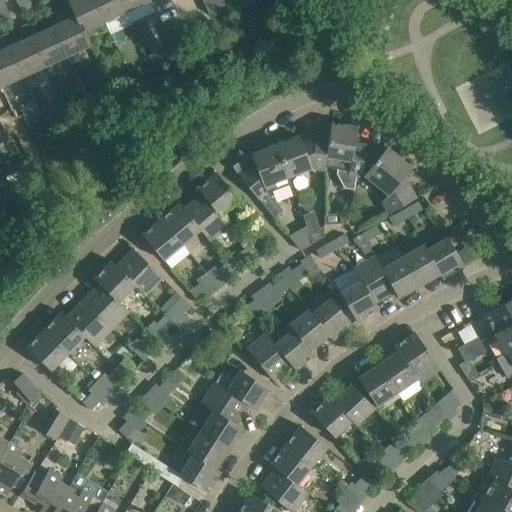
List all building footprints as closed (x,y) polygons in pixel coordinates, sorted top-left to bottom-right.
[(71,0),(69,1),(75,15),(83,31),(106,21),(96,0),(71,0)] [(96,0),(106,21),(111,33),(133,23),(127,11),(122,0),(96,0)] [(122,0),(127,11),(149,0),(122,0)] [(202,0),(209,13),(230,4),(227,0),(202,0)] [(237,0),(236,1),(240,9),(258,0),(237,0)] [(54,25),(57,23),(52,12),(44,15),(49,27),(35,33),(32,34),(46,65),(68,55),(54,25)] [(90,45),(83,31),(75,15),(57,23),(54,25),(68,55),(90,45)] [(32,34),(35,33),(30,22),(22,25),(28,37),(14,43),(11,45),(24,75),(46,65),(32,34)] [(11,45),(14,43),(8,32),(1,35),(6,47),(0,49),(0,79),(2,85),(24,75),(11,45)] [(162,49),(148,56),(153,65),(166,58),(162,49)] [(87,98),(86,95),(83,87),(74,91),(77,99),(78,102),(87,98)] [(362,174),(366,144),(355,142),(357,126),(331,122),(329,138),(323,166),(337,168),(337,173),(344,187),(354,189),(356,176),(361,177),(362,174)] [(323,166),(329,138),(317,136),(302,142),(299,135),(274,144),(289,184),(291,183),(288,176),(310,167),(310,168),(322,170),(323,166)] [(269,192),(289,184),(274,144),(251,154),(232,165),(237,173),(271,213),(280,206),(271,196),(269,192)] [(366,154),(368,145),(366,144),(362,174),(363,174),(387,194),(381,200),(388,213),(416,197),(404,176),(411,167),(386,147),(378,156),(366,154)] [(219,213),(238,198),(216,172),(197,188),(202,193),(219,213)] [(228,224),(219,213),(202,193),(184,208),(200,229),(209,239),(228,224)] [(0,222),(7,219),(10,218),(0,196),(0,222)] [(404,209),(408,216),(422,208),(418,201),(404,209)] [(200,229),(184,208),(180,203),(161,218),(182,244),(200,229)] [(394,225),(408,216),(404,209),(390,217),(394,225)] [(163,259),(182,244),(161,218),(142,234),(163,259)] [(300,250),(312,243),(306,225),(289,235),(300,250)] [(379,232),(375,226),(375,225),(361,233),(366,241),(379,232)] [(265,232),(256,239),(262,249),(272,241),(265,232)] [(348,240),(346,237),(344,233),(329,241),(334,248),(348,240)] [(442,278),(464,266),(447,237),(426,249),(440,273),(442,278)] [(319,256),(334,248),(329,241),(315,248),(319,256)] [(440,273),(426,249),(424,244),(403,256),(419,285),(440,273)] [(246,247),(237,254),(243,263),(252,257),(246,247)] [(145,294),(163,277),(133,248),(116,265),(134,284),(145,294)] [(394,291),(382,268),(374,255),(353,267),(360,279),(375,302),(394,291)] [(398,297),(419,285),(403,256),(382,268),(394,291),(398,297)] [(134,284),(116,265),(111,260),(94,278),(99,283),(118,300),(134,284)] [(228,261),(218,268),(225,277),(235,270),(228,261)] [(299,280),(308,272),(302,263),(292,271),(299,280)] [(283,278),(273,285),(280,295),(289,287),(283,278)] [(378,308),(375,302),(360,279),(339,291),(356,321),(378,308)] [(129,310),(118,300),(99,283),(83,300),(112,328),(129,310)] [(200,283),(190,290),(196,299),(206,292),(200,283)] [(511,322),(511,297),(509,299),(503,288),(474,304),(480,315),(484,313),(494,331),(494,332),(511,322)] [(352,323),(339,308),(330,296),(311,312),(329,334),(332,339),(352,323)] [(182,313),(190,304),(182,297),(174,306),(182,313)] [(254,299),(244,307),(251,316),(261,308),(254,299)] [(95,346),(112,328),(83,300),(66,316),(84,336),(95,346)] [(329,334),(311,312),(307,308),(288,324),(292,328),(311,349),(329,334)] [(84,336),(66,316),(61,311),(44,329),(68,352),(84,336)] [(237,319),(234,316),(231,313),(219,325),(225,331),(237,319)] [(166,314),(157,323),(165,331),(174,322),(166,314)] [(511,322),(494,332),(494,331),(489,334),(493,341),(498,338),(505,352),(510,349),(511,348),(511,322)] [(315,354),(311,349),(292,328),(274,343),(291,364),(295,370),(315,354)] [(51,370),(68,352),(44,329),(27,346),(51,370)] [(208,347),(220,336),(214,330),(202,341),(208,347)] [(149,332),(140,341),(148,349),(157,339),(149,332)] [(413,373),(434,359),(415,332),(394,346),(397,351),(413,373)] [(291,364),(274,343),(265,333),(246,348),(273,379),(291,364)] [(457,347),(465,361),(465,362),(486,351),(478,336),(457,347)] [(505,352),(496,358),(507,377),(511,374),(511,348),(510,349),(505,352)] [(417,378),(413,373),(397,351),(378,364),(397,391),(417,378)] [(124,374),(132,366),(133,365),(124,358),(116,367),(124,374)] [(377,405),(397,391),(378,364),(358,377),(377,405)] [(116,367),(108,375),(116,383),(124,374),(116,367)] [(90,373),(96,379),(101,374),(94,368),(90,373)] [(176,385),(184,376),(176,368),(168,377),(176,385)] [(268,387),(240,369),(233,380),(222,372),(216,382),(227,389),(255,408),(268,387)] [(28,403),(40,392),(23,373),(13,381),(20,389),(17,391),(28,403)] [(168,377),(159,386),(168,394),(176,385),(168,377)] [(227,389),(216,382),(214,381),(201,402),(213,410),(236,424),(249,404),(227,389)] [(374,407),(365,397),(351,383),(333,399),(352,420),(355,424),(374,407)] [(169,396),(191,410),(198,399),(177,385),(169,396)] [(454,409),(460,403),(450,391),(443,396),(454,409)] [(91,393),(83,402),(91,411),(100,400),(91,393)] [(352,420),(333,399),(329,395),(311,412),(334,436),(352,420)] [(144,403),(135,412),(143,420),(152,411),(144,403)] [(438,408),(429,416),(436,425),(446,417),(438,408)] [(242,427),(236,424),(213,410),(200,430),(229,447),(242,427)] [(56,440),(70,417),(59,411),(54,420),(51,418),(43,432),(56,440)] [(127,421),(119,430),(127,437),(135,428),(127,421)] [(311,465),(327,446),(300,425),(285,444),(311,465)] [(216,468),(229,447),(200,430),(187,450),(193,453),(216,468)] [(403,439),(410,448),(419,440),(411,432),(403,439)] [(0,457),(9,442),(5,439),(0,436),(0,457)] [(403,439),(394,447),(402,455),(410,448),(403,439)] [(12,485),(18,489),(28,472),(27,471),(31,463),(23,458),(26,452),(9,442),(0,457),(0,490),(6,494),(12,485)] [(156,459),(132,443),(126,452),(151,468),(156,459)] [(296,483),(311,465),(285,444),(270,463),(276,468),(296,483)] [(511,450),(509,460),(497,457),(493,465),(511,473),(511,450)] [(221,471),(216,468),(193,453),(179,474),(184,476),(207,492),(221,471)] [(377,477),(384,471),(371,457),(365,463),(377,477)] [(184,476),(179,474),(156,459),(151,468),(178,486),(184,476)] [(511,511),(511,473),(493,465),(489,474),(495,478),(484,496),(510,511),(511,511)] [(446,467),(439,473),(449,484),(455,478),(446,467)] [(308,492),(296,483),(276,468),(261,486),(292,511),(308,492)] [(41,511),(53,511),(68,487),(59,481),(61,477),(48,469),(43,477),(34,471),(20,493),(42,507),(40,511),(41,511)] [(362,475),(355,484),(363,491),(371,482),(362,475)] [(79,493),(68,487),(53,511),(96,511),(98,510),(102,501),(81,489),(79,493)] [(421,488),(414,494),(424,506),(431,500),(421,488)] [(510,511),(484,496),(473,489),(469,496),(474,500),(466,511),(510,511)] [(275,511),(278,508),(254,495),(249,492),(238,511),(275,511)] [(113,511),(116,509),(102,501),(98,510),(97,511),(113,511)] [(346,511),(349,510),(340,503),(332,511),(346,511)]
